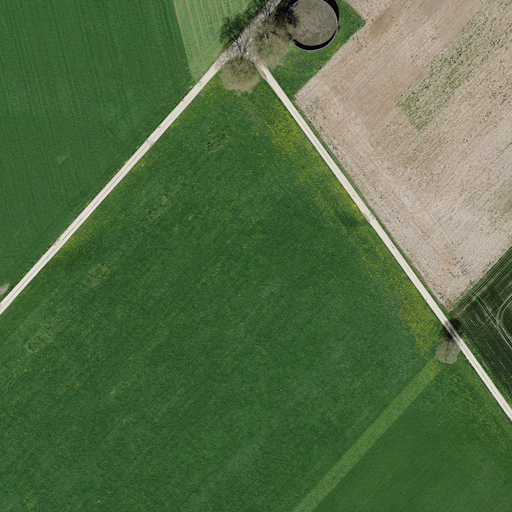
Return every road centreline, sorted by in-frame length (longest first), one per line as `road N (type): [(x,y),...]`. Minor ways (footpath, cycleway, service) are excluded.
road 1 (track): [(248,40),(511,412)]
road 2 (track): [(282,0),(0,315)]
